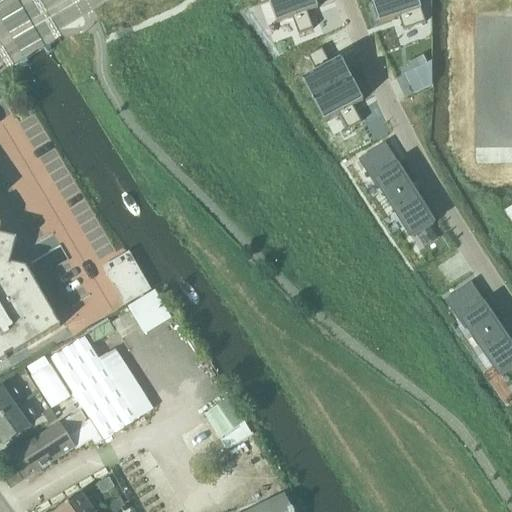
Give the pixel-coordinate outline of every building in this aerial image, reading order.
[(273,0),(268,2),(269,3),(277,24),(292,19),(298,35),(313,30),(307,13),(318,9),(316,5),(318,5),(317,4),(316,4),(314,0),(273,0)] [(373,5),(372,6),(372,7),(373,6),(378,20),(377,20),(377,21),(378,21),(379,25),(399,18),(403,31),(425,24),(417,0),(378,0),(372,2),(373,5)] [(316,73),(302,81),(313,102),(352,81),(350,78),(351,78),(351,77),(350,77),(343,65),(344,64),(343,63),(342,64),(340,60),(330,66),(322,50),(308,57),(316,73)] [(418,59),(406,65),(410,72),(421,67),(418,59)] [(352,81),(313,102),(324,123),(339,115),(347,131),(361,123),(353,107),(363,102),(361,98),(362,98),(361,97),(360,97),(354,85),(355,84),(354,83),(353,84),(352,81)] [(367,156),(358,161),(371,181),(374,180),(412,240),(434,226),(396,165),(379,176),(367,156)] [(0,364),(3,363),(7,360),(6,358),(12,354),(14,356),(18,354),(51,334),(50,334),(60,328),(60,327),(61,326),(54,313),(27,268),(26,267),(24,266),(15,250),(17,240),(17,238),(5,232),(2,227),(1,225),(0,222),(0,364)] [(148,290),(128,255),(104,269),(124,304),(148,290)] [(453,296),(445,302),(458,322),(461,320),(501,378),(511,370),(511,348),(483,305),(466,316),(453,296)] [(83,339),(51,360),(104,441),(136,421),(83,339)] [(0,419),(15,409),(11,403),(20,397),(13,387),(5,393),(3,391),(0,392),(0,419)] [(204,416),(220,439),(244,423),(228,400),(204,416)] [(15,409),(0,419),(0,435),(5,443),(29,427),(26,423),(34,418),(28,410),(19,415),(15,409)] [(68,438),(89,425),(81,413),(61,425),(60,424),(10,455),(25,479),(74,448),(68,438)] [(120,499),(108,479),(97,486),(108,506),(120,499)] [(94,511),(82,495),(57,511),(94,511)] [(293,511),(285,495),(249,511),(293,511)] [(120,499),(108,506),(111,511),(118,511),(126,508),(120,499)]
